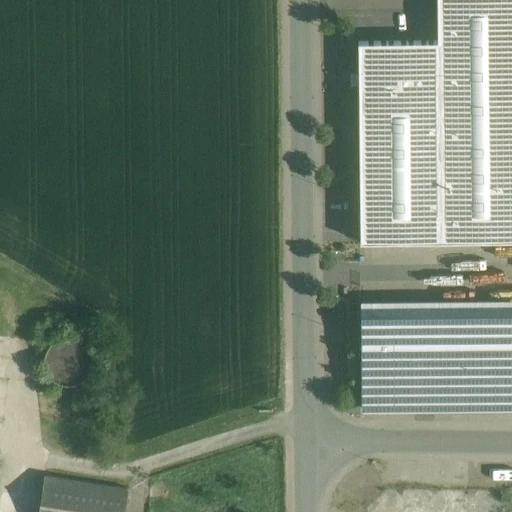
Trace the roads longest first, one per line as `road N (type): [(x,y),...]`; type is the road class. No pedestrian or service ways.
road 1 (residential): [(302,0),(307,415)]
road 2 (unclassified): [(307,415),(121,470),(35,460),(25,511)]
road 3 (residential): [(308,439),(511,440)]
